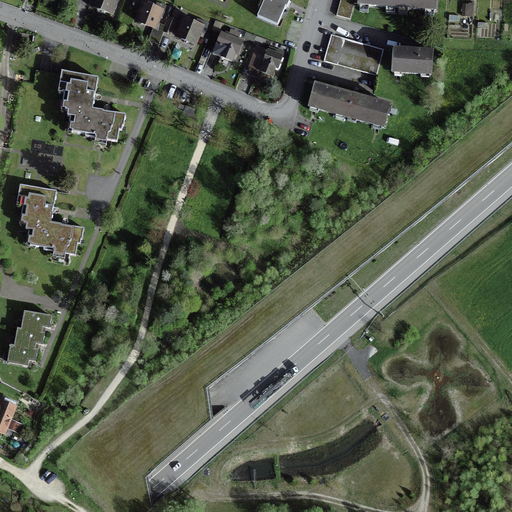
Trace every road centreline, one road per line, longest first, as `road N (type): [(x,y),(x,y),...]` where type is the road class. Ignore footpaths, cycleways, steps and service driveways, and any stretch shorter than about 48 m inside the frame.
road 1 (motorway): [(511,123),(19,511)]
road 2 (motorway): [(124,511),(511,174)]
road 3 (track): [(219,92),(136,350),(95,409),(40,457),(28,478)]
road 4 (residential): [(0,10),(275,110),(295,96),(318,0)]
road 5 (track): [(303,494),(220,490),(223,461),(239,449),(314,437),(382,395)]
road 6 (track): [(334,328),(423,465),(423,499),(409,511)]
